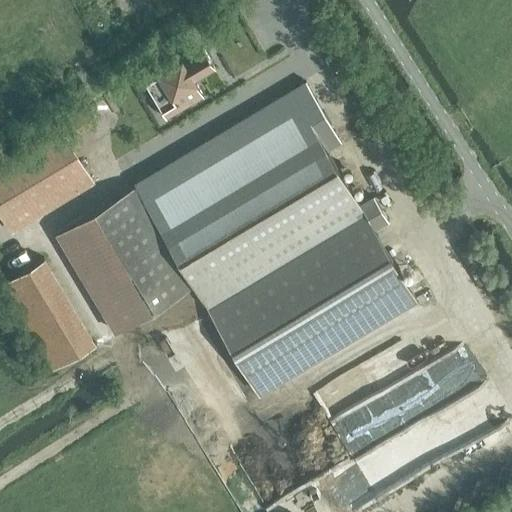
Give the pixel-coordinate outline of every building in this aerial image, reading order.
[(181,61),(144,83),(164,116),(202,93),(193,79),(213,67),(203,50),(182,62),(181,61)] [(303,82),(132,183),(135,188),(144,202),(196,287),(262,393),(418,296),(378,230),(391,221),(375,196),(362,204),(328,149),(339,141),(303,82)] [(60,124),(0,159),(0,212),(11,232),(95,181),(69,138),(99,120),(87,99),(56,118),(60,124)] [(196,287),(144,202),(135,188),(58,236),(119,334),(196,287)] [(45,257),(4,282),(53,368),(96,343),(45,257)] [(434,316),(329,392),(347,467),(336,474),(361,509),(413,472),(420,456),(415,437),(451,452),(449,441),(466,428),(464,425),(455,427),(447,416),(449,412),(436,406),(431,410),(434,422),(424,429),(408,423),(404,432),(409,438),(380,445),(399,431),(398,430),(389,427),(394,414),(415,409),(403,393),(407,382),(456,346),(434,316)]
